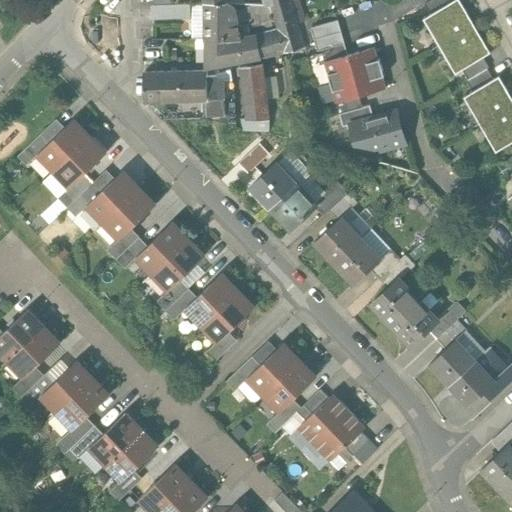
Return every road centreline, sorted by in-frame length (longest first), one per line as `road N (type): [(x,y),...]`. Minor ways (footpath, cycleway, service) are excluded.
road 1 (residential): [(48,24),(302,293)]
road 2 (residential): [(511,252),(421,148),(387,24)]
road 3 (residential): [(176,412),(3,259)]
road 4 (residential): [(302,293),(404,401),(437,455)]
road 5 (residential): [(302,293),(176,412)]
road 6 (residential): [(271,502),(176,412)]
